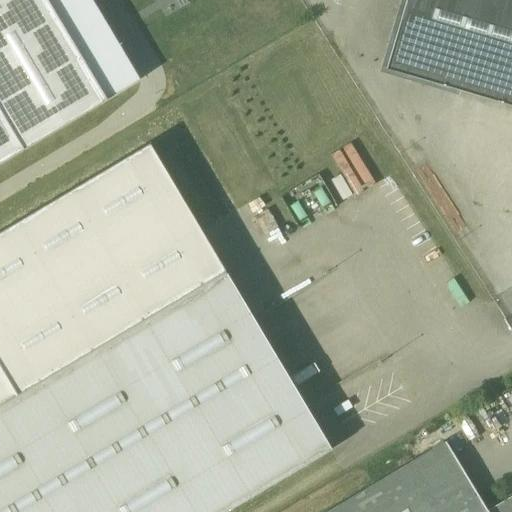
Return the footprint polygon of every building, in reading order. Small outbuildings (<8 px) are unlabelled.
[(0,0),(0,165),(105,103),(44,0),(0,0)] [(511,0),(409,0),(400,35),(392,39),(396,47),(390,66),(459,87),(458,91),(505,105),(506,101),(511,102),(511,0)] [(0,408),(226,274),(148,144),(0,232),(0,408)] [(0,408),(0,511),(226,511),(330,450),(313,421),(226,274),(0,408)] [(330,411),(313,421),(330,450),(347,440),(330,411)] [(407,466),(434,511),(486,511),(487,511),(445,443),(407,466)] [(434,511),(407,466),(328,511),(486,511),(487,511),(486,511),(434,511)] [(511,511),(511,496),(487,511),(486,511),(511,511)]
